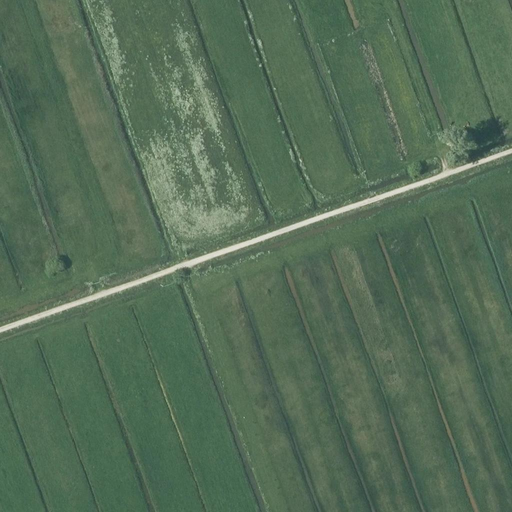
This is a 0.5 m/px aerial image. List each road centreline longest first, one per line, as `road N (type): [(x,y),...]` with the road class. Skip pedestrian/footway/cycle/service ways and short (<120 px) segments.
road 1 (track): [(0,329),(511,150)]
road 2 (track): [(18,0),(96,220)]
road 3 (track): [(277,511),(199,292)]
